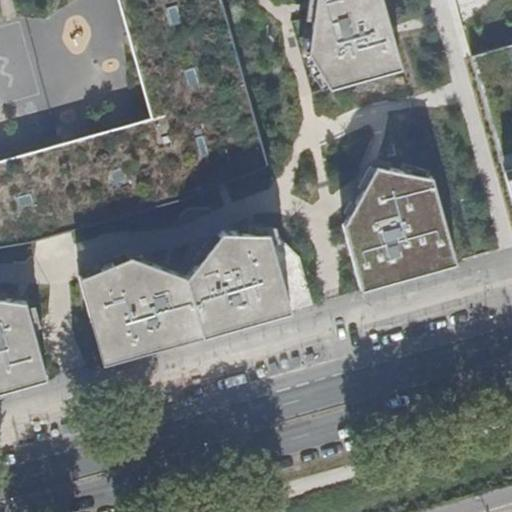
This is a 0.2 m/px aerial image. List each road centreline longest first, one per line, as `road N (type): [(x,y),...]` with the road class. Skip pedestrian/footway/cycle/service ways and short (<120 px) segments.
road 1 (primary): [(30,511),(511,378)]
road 2 (residential): [(365,372),(318,337),(207,368),(188,422)]
road 3 (primary): [(188,422),(0,475)]
road 4 (primary): [(365,372),(188,422)]
road 5 (primary): [(511,330),(365,372)]
